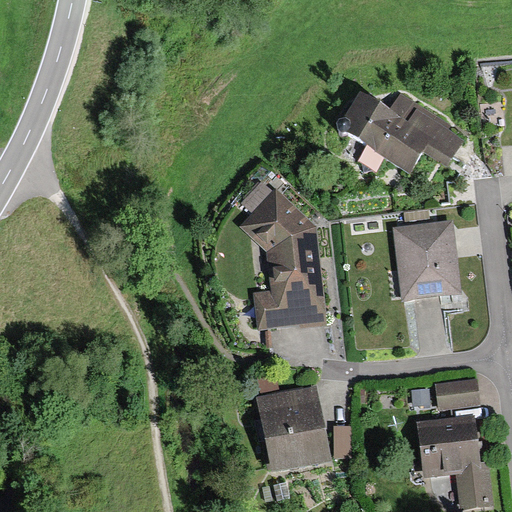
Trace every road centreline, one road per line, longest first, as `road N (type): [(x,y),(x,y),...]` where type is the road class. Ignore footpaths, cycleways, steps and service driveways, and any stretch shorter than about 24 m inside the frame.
road 1 (unclassified): [(17,160),(56,194),(138,332),(169,511)]
road 2 (residential): [(323,367),(385,372),(507,358)]
road 3 (residential): [(488,181),(507,358)]
road 4 (secondary): [(17,160),(58,58),(70,0)]
